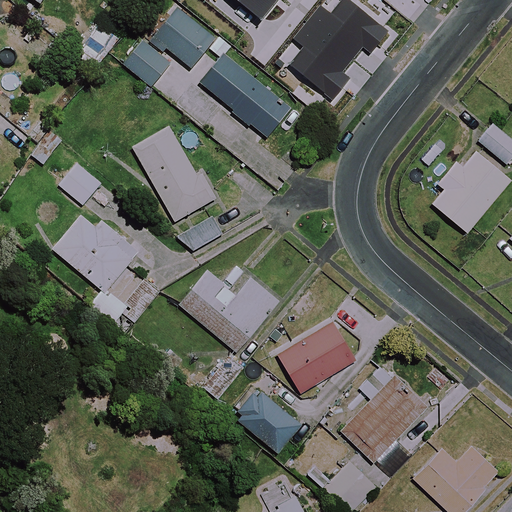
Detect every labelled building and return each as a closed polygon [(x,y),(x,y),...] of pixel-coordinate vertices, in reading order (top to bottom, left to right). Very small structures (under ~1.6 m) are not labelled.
[(326,0),(304,0),(318,11),(326,0)] [(323,33),(288,5),(249,52),(284,81),(323,33)] [(288,109),(222,57),(179,111),(201,128),(206,122),(232,143),(247,124),(265,138),(288,109)] [(511,156),(511,142),(490,125),(477,142),(505,165),(511,156)] [(211,201),(169,127),(131,149),(173,223),(211,201)] [(509,182),(473,152),(460,167),(455,163),(435,186),(441,191),(430,204),(465,234),(509,182)] [(100,184),(76,164),(57,186),(81,206),(100,184)] [(91,306),(113,323),(121,314),(133,323),(159,291),(143,279),(123,305),(105,291),(137,252),(101,222),(95,229),(80,216),(52,249),(102,291),(91,306)] [(221,234),(211,216),(178,235),(189,253),(221,234)] [(235,296),(206,271),(177,304),(234,353),(277,302),(250,279),(235,296)] [(352,361),(329,323),(275,356),(298,394),(352,361)] [(243,369),(227,355),(199,386),(216,400),(243,369)] [(425,408),(392,376),(339,432),(372,463),(392,442),(425,408)] [(300,427),(257,389),(234,415),(276,453),(300,427)] [(462,511),(496,473),(467,448),(454,463),(438,449),(412,480),(448,511),(462,511)] [(351,511),(375,488),(347,460),(318,488),(342,511),(351,511)] [(302,511),(295,499),(270,511),(302,511)]
